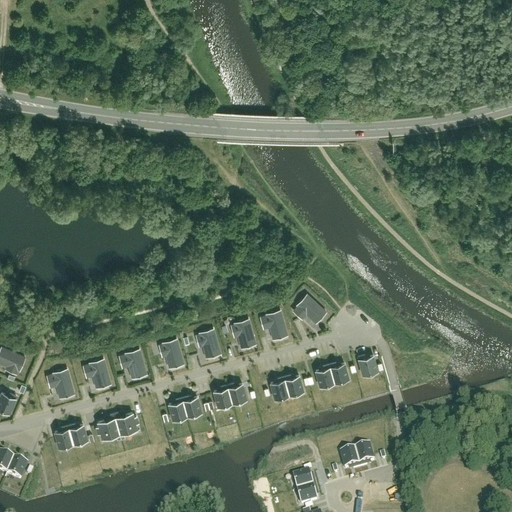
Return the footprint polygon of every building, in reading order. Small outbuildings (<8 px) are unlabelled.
[(315,323),(326,312),(306,294),(295,305),(296,306),(292,310),(301,319),(306,315),(315,323)] [(288,333),(281,309),(259,315),(263,328),(269,326),(272,338),(288,333)] [(256,342),(249,317),(227,323),(231,336),(237,335),(240,346),(256,342)] [(220,353),(213,329),(191,335),(195,348),(200,346),(204,358),(220,353)] [(185,362),(178,338),(156,344),(159,357),(165,355),(169,367),(185,362)] [(0,344),(0,361),(5,364),(3,367),(16,373),(24,355),(0,344)] [(149,371),(142,346),(120,353),(124,366),(129,364),(133,376),(149,371)] [(372,354),(356,359),(360,375),(377,371),(372,354)] [(113,382),(106,357),(84,363),(88,376),(93,374),(97,386),(113,382)] [(344,362),(314,371),(319,386),(349,378),(344,362)] [(75,391),(68,367),(46,373),(50,386),(56,384),(59,396),(75,391)] [(305,392),(300,375),(269,384),(274,401),(305,392)] [(246,400),(241,384),(212,391),(216,408),(246,400)] [(16,396),(1,390),(0,392),(0,407),(10,412),(16,396)] [(201,411),(197,394),(166,402),(170,419),(201,411)] [(204,402),(206,409),(214,407),(212,400),(204,402)] [(137,431),(132,412),(96,421),(101,440),(137,431)] [(87,441),(83,424),(53,432),(57,448),(87,441)] [(374,461),(370,444),(340,452),(344,469),(374,461)] [(0,469),(23,478),(30,461),(0,449),(0,450),(0,469)] [(302,505),(318,500),(308,468),(293,472),(302,505)]
